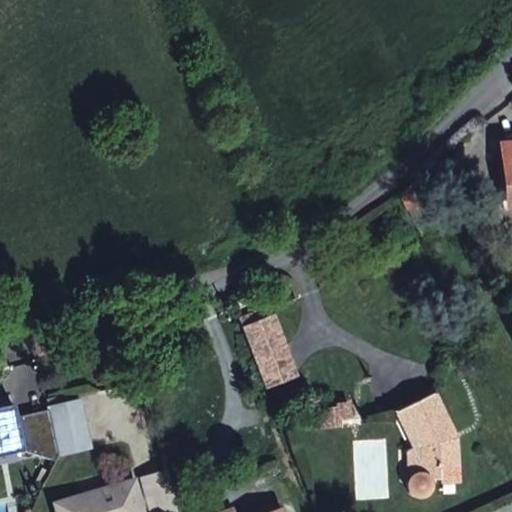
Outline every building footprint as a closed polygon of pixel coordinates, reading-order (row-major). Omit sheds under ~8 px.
[(511,143),(501,144),(508,205),(511,204),(511,143)] [(429,193),(420,181),(400,195),(408,208),(429,193)] [(441,210),(429,193),(408,208),(420,224),(441,210)] [(269,309),(239,321),(243,330),(272,318),(269,309)] [(284,348),(272,318),(243,330),(254,360),(284,348)] [(295,377),(284,348),(254,360),(265,388),(295,377)] [(453,433),(433,394),(396,413),(414,448),(416,473),(414,474),(413,474),(412,475),(411,475),(411,476),(410,476),(410,477),(409,477),(409,478),(409,479),(408,479),(408,480),(407,481),(407,482),(407,483),(407,486),(407,488),(408,489),(410,492),(411,494),(412,494),(412,495),(414,495),(415,496),(418,496),(419,496),(420,496),(421,496),(422,496),(424,495),(425,494),(426,493),(427,492),(428,492),(428,491),(428,490),(429,490),(429,489),(430,488),(430,487),(430,483),(429,482),(429,481),(439,481),(439,485),(458,484),(456,446),(452,446),(447,436),(453,433)] [(48,408),(53,429),(84,421),(79,400),(66,403),(64,395),(47,400),(49,407),(48,407),(48,408)] [(0,443),(2,443),(24,450),(57,460),(60,454),(53,429),(48,408),(16,416),(12,403),(0,406),(0,443)] [(347,404),(334,406),(337,419),(349,417),(347,404)] [(84,421),(53,429),(60,454),(91,447),(84,421)] [(455,438),(453,433),(447,436),(452,446),(456,446),(455,438)] [(2,443),(0,443),(0,456),(24,450),(2,443)] [(416,473),(414,448),(404,449),(406,474),(416,473)] [(134,479),(54,503),(56,511),(143,511),(143,510),(149,508),(150,511),(177,511),(178,511),(166,470),(140,477),(143,487),(137,489),(134,479)]
